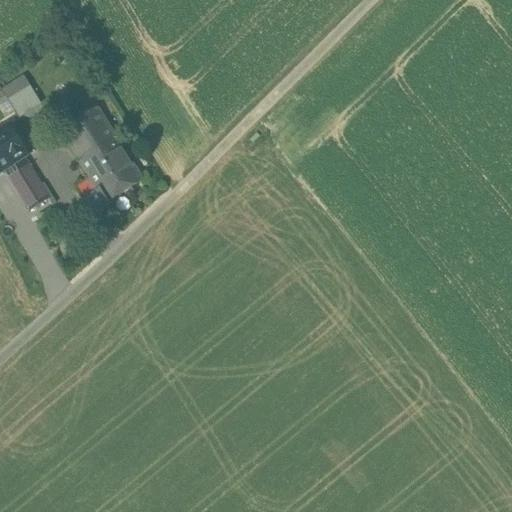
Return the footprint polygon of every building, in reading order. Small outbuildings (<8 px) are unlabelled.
[(143,180),(97,109),(61,132),(99,193),(87,200),(97,216),(110,207),(107,202),(143,180)] [(9,126),(0,132),(0,172),(6,169),(24,157),(27,155),(9,126)] [(39,181),(24,157),(6,169),(20,193),(39,182),(39,181)] [(39,182),(20,193),(24,199),(42,188),(39,182)] [(42,188),(24,199),(36,218),(53,207),(42,188)]
